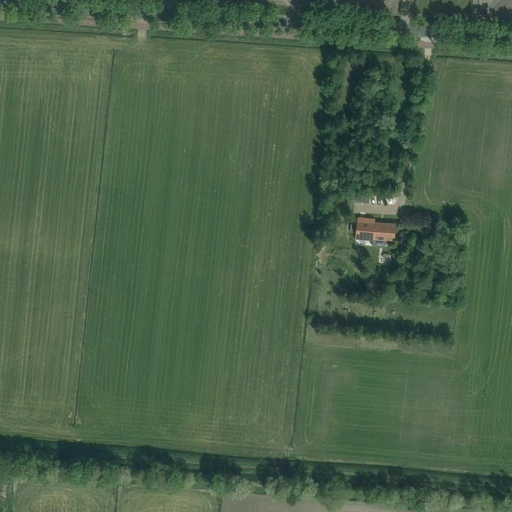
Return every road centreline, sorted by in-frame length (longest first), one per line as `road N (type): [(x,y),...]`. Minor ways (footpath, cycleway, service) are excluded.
road 1 (track): [(0,450),(511,489)]
road 2 (tertiary): [(511,38),(0,3)]
